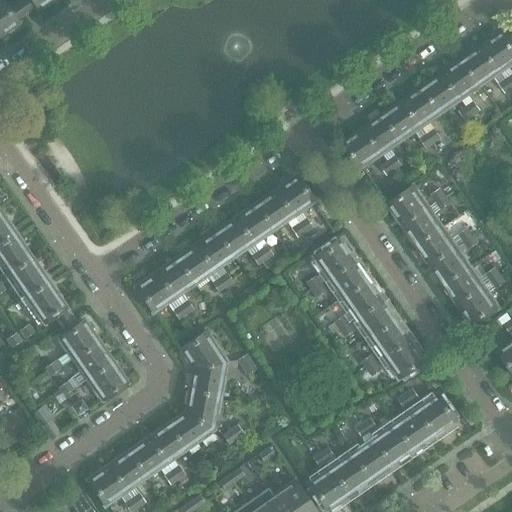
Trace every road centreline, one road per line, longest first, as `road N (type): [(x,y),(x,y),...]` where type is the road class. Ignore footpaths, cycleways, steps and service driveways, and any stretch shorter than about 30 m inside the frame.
road 1 (residential): [(511,432),(449,351),(306,132)]
road 2 (residential): [(0,503),(151,399),(160,381),(92,272)]
road 3 (residential): [(92,272),(306,132)]
road 4 (residential): [(306,132),(495,0)]
road 5 (residential): [(92,272),(0,142)]
